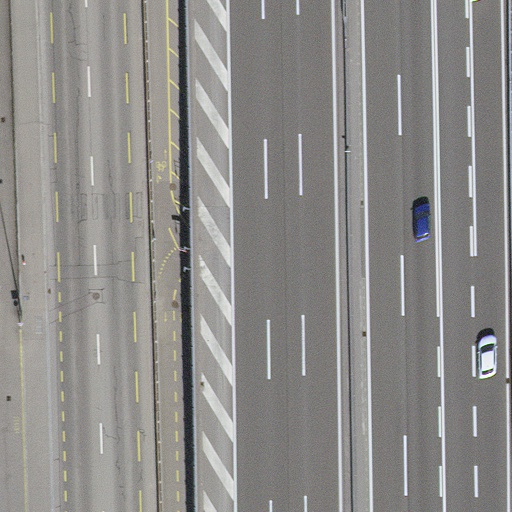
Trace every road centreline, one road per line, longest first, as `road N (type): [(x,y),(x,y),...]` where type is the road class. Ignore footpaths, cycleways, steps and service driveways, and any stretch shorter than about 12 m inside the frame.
road 1 (primary): [(104,511),(88,0)]
road 2 (motorway): [(427,511),(418,0)]
road 3 (motorway): [(281,0),(289,511)]
